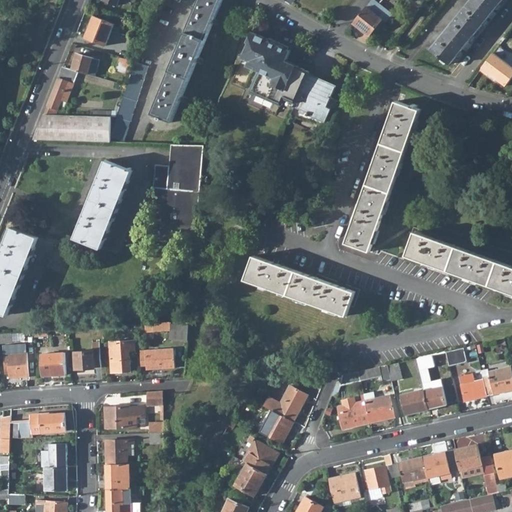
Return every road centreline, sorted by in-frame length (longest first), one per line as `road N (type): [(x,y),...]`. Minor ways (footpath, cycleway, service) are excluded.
road 1 (unknown): [(18,150),(147,160),(118,247)]
road 2 (residential): [(511,412),(305,463)]
road 3 (residential): [(78,0),(0,195)]
road 4 (residential): [(446,91),(334,41)]
road 5 (residential): [(86,511),(85,390)]
